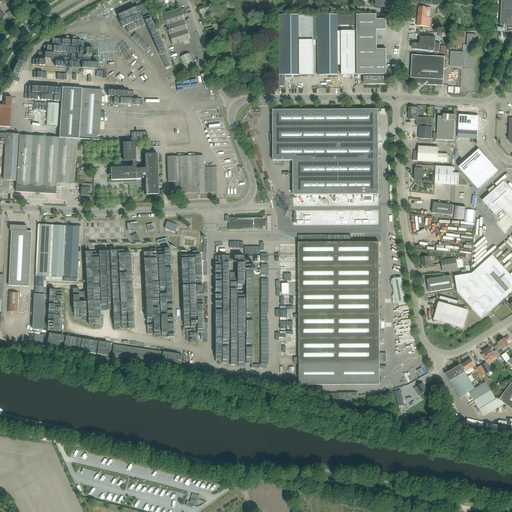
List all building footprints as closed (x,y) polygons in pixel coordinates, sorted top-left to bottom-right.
[(511,0),(500,0),(500,25),(511,26),(511,0)] [(199,8),(201,16),(214,12),(211,4),(199,8)] [(121,27),(143,18),(152,39),(155,37),(156,38),(158,37),(146,9),(142,11),(140,5),(114,15),(116,22),(119,21),(121,27)] [(419,7),(417,26),(430,27),(431,18),(426,17),(427,11),(430,12),(431,8),(419,7)] [(163,17),(160,18),(162,25),(166,24),(166,26),(164,27),(165,31),(166,31),(167,34),(169,34),(172,44),(190,39),(182,15),(187,14),(185,8),(180,10),(180,11),(163,16),(163,17)] [(376,14),(356,15),(357,25),(357,75),(363,75),(364,84),(387,84),(387,79),(387,76),(386,76),(386,75),(386,68),(386,49),(377,49),(376,30),(386,30),(386,19),(376,19),(376,14)] [(313,15),(278,15),(279,84),(279,87),(285,87),(285,85),(285,81),(291,81),(291,76),(299,75),(313,75),(313,40),(313,15)] [(337,15),(317,15),(318,75),(338,75),(338,65),(341,65),(341,75),(355,75),(355,31),(337,31),(337,25),(337,20),(337,15)] [(356,15),(337,15),(337,20),(337,25),(357,25),(356,15)] [(124,31),(142,48),(147,44),(128,26),(124,31)] [(468,69),(470,69),(473,67),(474,52),(473,52),(473,51),(475,51),(476,34),(467,34),(466,52),(450,51),(450,61),(449,66),(468,67),(468,69)] [(412,49),(423,50),(439,52),(440,43),(435,43),(436,38),(430,37),(425,36),(425,37),(420,36),(419,44),(413,43),(412,49)] [(83,47),(84,40),(52,39),(52,45),(43,45),(43,52),(64,53),(64,60),(39,59),(38,65),(67,67),(68,60),(74,60),(74,67),(80,68),(80,61),(91,61),(91,70),(85,70),(85,72),(92,73),(92,76),(96,76),(96,55),(90,55),(91,48),(83,47)] [(171,67),(163,40),(157,42),(165,68),(171,67)] [(180,57),(186,71),(196,67),(190,53),(180,57)] [(423,84),(423,85),(424,86),(426,84),(426,85),(443,86),(445,57),(412,55),(411,76),(412,76),(411,84),(419,84),(423,84)] [(99,140),(101,102),(102,90),(82,89),(62,87),(59,138),(20,136),(20,134),(0,133),(0,139),(5,140),(3,180),(16,181),(16,185),(15,192),(35,193),(35,194),(39,195),(39,193),(56,194),(56,188),(56,183),(69,184),(72,138),(99,140)] [(0,126),(10,127),(12,98),(5,97),(5,106),(0,105),(0,126)] [(46,125),(57,126),(58,103),(46,103),(46,125)] [(414,115),(414,110),(418,110),(418,107),(414,107),(414,108),(408,108),(408,116),(408,120),(416,120),(416,115),(414,115)] [(272,110),(273,161),(293,161),(298,161),(298,194),(293,194),(293,195),(378,194),(378,162),(378,160),(378,109),(272,110)] [(436,139),(453,140),(455,115),(443,114),(443,116),(438,116),(437,121),(436,139)] [(458,130),(458,138),(477,139),(477,131),(478,125),(478,116),(469,116),(469,115),(459,115),(459,120),(458,130)] [(424,139),(431,139),(432,127),(419,126),(419,139),(424,139)] [(158,183),(157,154),(144,154),(145,168),(139,168),(139,167),(136,167),(135,142),(122,143),(123,161),(132,161),(132,167),(110,168),(111,180),(136,179),(136,178),(142,178),(142,179),(143,179),(143,180),(144,180),(144,179),(145,179),(146,195),(158,194),(158,183)] [(417,161),(422,161),(437,162),(447,162),(448,154),(438,154),(438,147),(418,146),(418,151),(416,151),(416,153),(415,153),(414,153),(413,161),(417,161)] [(458,167),(468,178),(488,160),(485,156),(482,154),(480,152),(479,149),(475,152),(458,167)] [(170,187),(172,187),(172,192),(174,193),(180,193),(217,192),(216,168),(214,168),(213,165),(204,165),(203,156),(167,157),(168,181),(168,185),(170,187)] [(488,160),(468,178),(478,189),(498,171),(488,160)] [(415,183),(419,186),(421,187),(422,181),(422,177),(423,177),(423,173),(422,173),(423,169),(435,170),(435,184),(458,185),(467,186),(467,183),(459,174),(459,173),(453,173),(453,167),(421,165),(421,169),(415,169),(414,181),(415,181),(415,183)] [(482,200),(496,215),(503,209),(511,219),(511,190),(504,181),(482,200)] [(81,196),(89,196),(90,190),(92,190),(92,184),(82,183),(81,187),(81,196)] [(432,213),(452,216),(453,205),(433,203),(432,213)] [(453,218),(464,219),(465,208),(454,207),(453,218)] [(314,217),(314,213),(297,213),(297,218),(290,218),(290,225),(320,224),(320,217),(314,217)] [(225,216),(225,222),(228,222),(229,230),(263,230),(263,227),(266,227),(266,220),(263,220),(263,217),(228,217),(228,216),(225,216)] [(11,231),(8,286),(28,287),(31,231),(26,231),(27,226),(19,225),(19,223),(17,223),(17,225),(10,225),(9,230),(11,231)] [(38,229),(35,293),(43,293),(43,288),(46,288),(46,282),(46,280),(62,281),(65,226),(38,224),(38,229)] [(65,226),(62,281),(76,282),(78,250),(79,227),(65,226)] [(137,233),(131,236),(133,241),(139,239),(137,233)] [(195,250),(197,237),(181,235),(180,247),(195,250)] [(237,255),(213,256),(216,357),(221,356),(222,364),(228,363),(228,343),(221,343),(221,335),(229,334),(228,302),(221,302),(221,297),(228,297),(227,282),(220,279),(229,278),(230,313),(237,313),(237,328),(244,328),(243,306),(236,306),(236,302),(244,296),(243,262),(260,261),(259,249),(237,237),(228,244),(237,255)] [(298,242),(299,385),(379,385),(379,363),(379,242),(298,242)] [(455,276),(457,292),(481,319),(500,302),(511,291),(511,276),(492,255),(473,272),(471,274),(455,276)] [(433,265),(432,261),(431,261),(430,256),(421,258),(423,267),(433,265)] [(442,271),(457,269),(456,259),(441,261),(442,271)] [(160,311),(173,310),(170,272),(161,273),(161,279),(164,279),(165,292),(158,292),(160,311)] [(155,275),(128,276),(128,289),(156,288),(155,275)] [(104,297),(120,297),(120,283),(113,283),(113,290),(111,290),(111,276),(89,276),(89,285),(82,285),(82,307),(88,307),(88,291),(91,291),(91,298),(94,298),(94,304),(104,304),(104,297)] [(427,279),(429,292),(453,289),(450,276),(427,279)] [(391,279),(396,304),(405,302),(401,277),(391,279)] [(196,282),(196,319),(189,320),(189,343),(196,343),(196,338),(203,338),(203,319),(206,319),(206,315),(207,315),(207,310),(207,305),(203,305),(203,282),(196,282)] [(7,312),(18,312),(19,293),(8,292),(7,312)] [(32,329),(43,330),(45,295),(34,294),(32,329)] [(432,311),(433,322),(438,321),(439,321),(463,328),(468,310),(438,302),(436,310),(432,311)] [(143,321),(158,320),(158,314),(133,315),(133,321),(136,321),(137,328),(143,327),(143,321)] [(284,321),(281,321),(281,327),(295,327),(295,321),(290,321),(290,317),(284,317),(284,321)] [(504,338),(498,342),(503,349),(508,345),(506,342),(510,339),(508,336),(504,339),(504,338)] [(48,347),(73,349),(74,340),(49,338),(48,347)] [(140,360),(161,363),(163,353),(165,354),(166,347),(160,346),(160,350),(141,347),(140,360)] [(493,352),(492,352),(493,351),(491,348),(490,349),(489,347),(482,352),(483,353),(481,355),(482,356),(485,361),(489,358),(491,361),(496,357),(493,352)] [(499,353),(506,362),(510,359),(503,349),(499,353)] [(195,363),(195,354),(186,354),(186,366),(191,367),(192,363),(195,363)] [(476,368),(471,359),(462,365),(464,369),(466,371),(472,368),(474,371),(477,369),(476,368)] [(491,375),(489,372),(492,371),(487,362),(481,365),(486,374),(489,377),(491,375)] [(460,365),(445,374),(453,388),(460,398),(464,395),(469,392),(471,396),(479,410),(496,399),(485,382),(475,389),(471,382),(468,377),(463,369),(462,369),(460,365)] [(485,374),(480,366),(476,368),(477,369),(481,377),(485,374)] [(511,381),(498,399),(511,409),(511,381)] [(429,395),(427,391),(428,390),(423,383),(416,387),(421,394),(420,395),(422,399),(429,395)] [(400,390),(394,391),(398,406),(404,404),(400,390)] [(119,488),(124,483),(121,480),(116,484),(119,488)]
